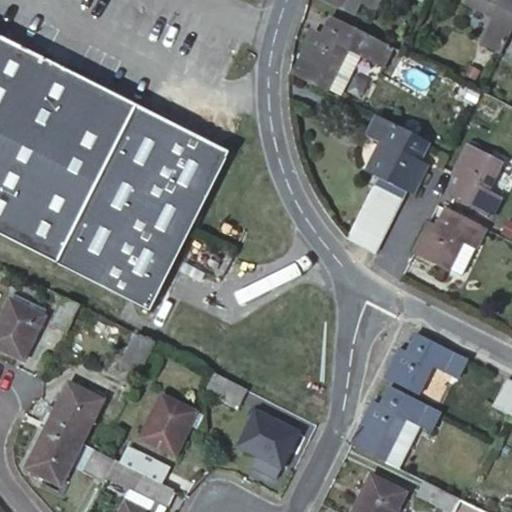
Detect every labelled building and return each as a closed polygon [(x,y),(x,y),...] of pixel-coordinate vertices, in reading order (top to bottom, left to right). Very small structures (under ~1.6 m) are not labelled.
[(331,0),(357,12),(362,0),(331,0)] [(498,48),(511,20),(511,0),(467,0),(492,12),(478,39),(498,48)] [(311,31),(291,72),(325,89),(326,86),(346,49),(360,56),(360,55),(371,34),(331,13),(320,36),(311,31)] [(0,232),(61,263),(141,105),(59,64),(0,33),(0,232)] [(392,44),(371,34),(360,55),(381,66),(392,44)] [(326,86),(340,93),(360,56),(346,49),(326,86)] [(61,263),(153,309),(233,152),(141,105),(61,263)] [(420,158),(429,142),(377,115),(368,133),(393,145),(378,174),(407,188),(413,192),(427,163),(420,158)] [(469,142),(453,172),(462,176),(453,194),(492,213),(501,195),(487,188),(501,159),(469,142)] [(396,211),(403,196),(375,182),(368,196),(396,211)] [(390,223),(396,211),(368,196),(361,208),(390,223)] [(488,226),(447,205),(438,224),(429,220),(414,249),(450,267),(464,238),(477,245),(478,245),(488,226)] [(390,223),(361,208),(354,222),(382,236),(390,223)] [(375,250),(382,236),(354,222),(347,235),(375,250)] [(464,238),(450,267),(462,273),(477,245),(464,238)] [(67,335),(83,304),(68,296),(52,326),(67,335)] [(47,318),(12,300),(0,323),(0,348),(25,361),(47,318)] [(139,376),(156,341),(138,332),(121,366),(139,376)] [(468,360),(416,335),(406,355),(396,350),(382,379),(417,397),(432,367),(457,380),(468,360)] [(249,390),(217,373),(205,394),(238,410),(249,390)] [(511,382),(507,380),(493,406),(507,413),(511,403),(511,382)] [(47,409),(40,422),(48,426),(82,443),(103,403),(70,385),(55,413),(47,409)] [(370,403),(350,445),(385,463),(407,420),(431,433),(441,413),(390,388),(380,407),(370,403)] [(196,413),(163,396),(140,440),(174,458),(196,413)] [(238,447),(256,456),(282,469),(300,434),(256,412),(238,447)] [(60,487),(82,443),(48,426),(26,469),(60,487)] [(132,450),(124,465),(166,487),(174,472),(132,450)] [(115,460),(99,453),(87,476),(102,484),(105,478),(115,460)] [(275,481),(282,469),(256,456),(250,468),(275,481)] [(115,460),(105,478),(130,491),(165,509),(174,491),(166,487),(124,465),(115,460)] [(396,511),(406,493),(372,476),(353,511),(396,511)] [(450,511),(457,498),(424,482),(416,495),(449,511),(450,511)] [(163,511),(165,509),(130,491),(119,511),(163,511)]
